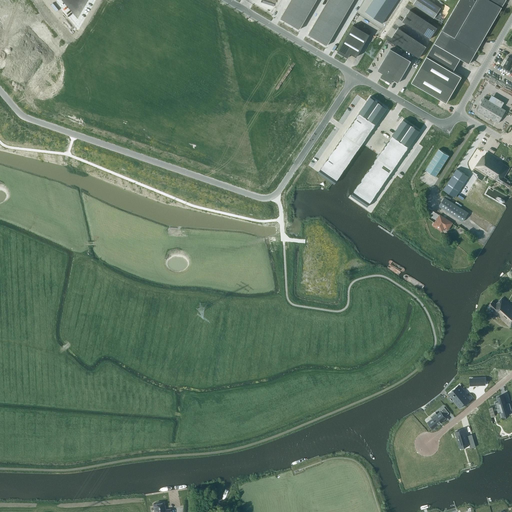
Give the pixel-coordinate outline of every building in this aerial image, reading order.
[(299,29),(316,0),(290,0),(280,17),(299,29)] [(327,0),(307,34),(326,45),(353,0),(327,0)] [(396,0),(372,0),(365,12),(382,23),(396,0)] [(459,0),(411,82),(446,102),(462,76),(453,71),(460,58),(469,63),(505,0),(459,0)] [(441,8),(428,0),(416,0),(413,5),(434,18),(441,8)] [(410,10),(402,21),(430,39),(437,27),(410,10)] [(337,51),(341,53),(341,54),(348,57),(349,55),(350,53),(356,57),(370,34),(353,24),(337,51)] [(398,28),(390,39),(419,58),(426,46),(398,28)] [(390,48),(377,70),(383,73),(381,77),(391,83),(393,79),(398,82),(411,61),(390,48)] [(511,58),(508,56),(506,60),(507,60),(503,66),(510,70),(511,67),(511,58)] [(362,108),(356,116),(373,128),(379,120),(378,119),(381,116),(387,108),(370,96),(364,105),(365,105),(362,108)] [(476,110),(498,123),(506,110),(484,97),(476,110)] [(346,132),(344,135),(360,146),(363,142),(365,139),(373,128),(356,116),(356,117),(354,120),(354,121),(352,124),(351,124),(351,125),(349,128),(348,128),(349,128),(347,131),(346,131),(346,132)] [(379,154),(377,158),(393,169),(396,165),(398,162),(404,154),(403,154),(405,151),(406,151),(412,142),(411,142),(414,139),(420,131),(403,119),(397,127),(398,128),(395,131),(389,139),(389,140),(387,143),(382,150),(382,151),(380,154),(379,154)] [(318,172),(334,184),(335,183),(337,180),(337,179),(339,176),(340,176),(342,172),(342,173),(343,172),(342,172),(344,169),(345,169),(345,168),(347,165),(348,165),(347,164),(350,161),(352,158),(353,157),(352,157),(355,154),(355,153),(357,150),(358,150),(360,146),(360,147),(360,146),(344,135),(343,135),(344,136),(341,139),(339,143),(339,142),(338,143),(336,146),(336,147),(334,150),(333,150),(333,151),(331,154),(330,154),(331,154),(329,157),(328,157),(328,158),(326,161),(323,165),(321,168),(320,169),(321,169),(319,172),(318,172)] [(439,148),(425,169),(435,176),(449,155),(439,148)] [(504,177),(509,168),(486,153),(483,157),(482,157),(475,168),(496,181),(497,180),(508,187),(511,182),(504,177)] [(351,194),(351,195),(367,206),(368,206),(367,206),(370,203),(370,202),(372,199),(373,199),(373,198),(375,195),(377,191),(378,192),(378,191),(380,188),(381,187),(380,187),(382,184),(383,184),(383,183),(385,180),(386,180),(385,180),(388,177),(388,176),(390,173),(391,173),(391,172),(393,169),(377,158),(376,158),(377,158),(375,161),(374,161),(374,162),(372,165),(371,165),(372,166),(369,169),(367,172),(366,173),(364,176),(364,177),(362,180),(361,180),(359,184),(359,183),(358,184),(359,184),(357,187),(356,187),(356,188),(354,191),(353,191),(354,192),(351,195),(351,194)] [(468,176),(457,168),(443,189),(455,197),(468,176)] [(468,213),(444,197),(438,205),(463,221),(468,213)] [(425,212),(429,215),(432,210),(428,207),(430,205),(426,203),(423,208),(427,210),(425,212)] [(439,214),(433,225),(442,231),(444,227),(447,230),(452,222),(439,214)] [(488,305),(489,305),(487,307),(487,308),(489,310),(490,310),(492,308),(495,311),(494,312),(511,328),(511,326),(511,324),(511,307),(501,298),(496,304),(492,301),(488,305)] [(452,392),(449,394),(454,400),(454,401),(459,407),(463,404),(463,405),(464,404),(464,403),(468,400),(463,394),(464,392),(459,386),(456,388),(455,389),(452,392)] [(498,401),(495,402),(496,404),(495,405),(496,406),(497,408),(500,407),(502,415),(509,413),(508,411),(511,410),(509,403),(506,404),(503,395),(497,397),(498,401)] [(432,419),(429,421),(430,423),(433,426),(432,428),(434,427),(438,423),(439,424),(439,423),(440,422),(441,423),(441,422),(445,418),(443,415),(445,414),(446,415),(449,413),(444,407),(441,409),(442,411),(437,414),(436,412),(430,417),(432,419)] [(464,429),(455,432),(459,445),(468,443),(466,436),(464,429)] [(447,454),(438,456),(443,472),(452,470),(451,467),(457,465),(455,459),(449,460),(447,454)] [(156,503),(153,504),(154,511),(170,511),(170,509),(165,510),(164,502),(161,503),(161,502),(156,502),(156,503)]
